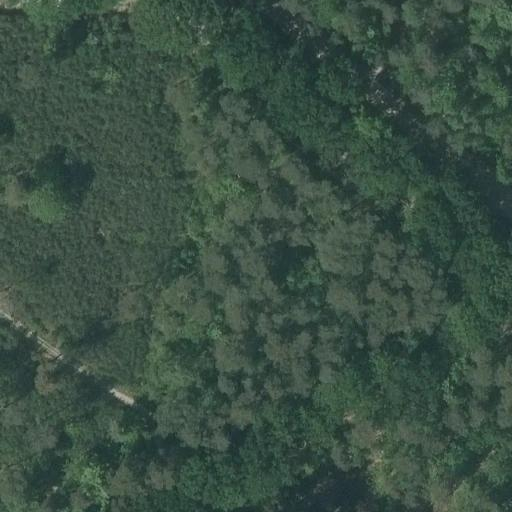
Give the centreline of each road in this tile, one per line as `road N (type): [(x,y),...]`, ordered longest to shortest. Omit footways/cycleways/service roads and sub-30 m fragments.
road 1 (unclassified): [(511,288),(184,0)]
road 2 (unknown): [(305,511),(0,315)]
